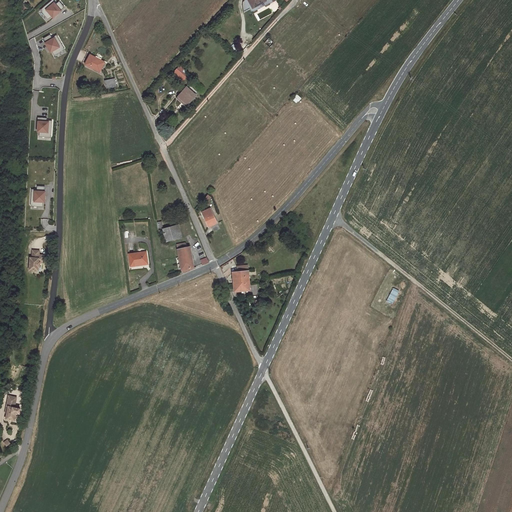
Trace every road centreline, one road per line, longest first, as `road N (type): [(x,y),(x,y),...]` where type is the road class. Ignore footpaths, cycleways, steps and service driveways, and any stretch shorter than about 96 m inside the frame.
road 1 (unclassified): [(49,340),(62,98),(92,4)]
road 2 (secondary): [(263,368),(380,112)]
road 3 (tertiary): [(215,264),(261,233),(363,115),(380,112)]
road 4 (residential): [(163,147),(294,0)]
road 5 (tertiary): [(49,340),(81,318),(215,264)]
road 6 (tertiary): [(0,511),(49,340)]
road 7 (track): [(335,511),(263,368)]
road 8 (unclassified): [(163,147),(92,4)]
road 9 (secondary): [(198,511),(263,368)]
road 10 (secondary): [(380,112),(458,0)]
road 11 (unclassified): [(215,264),(163,147)]
